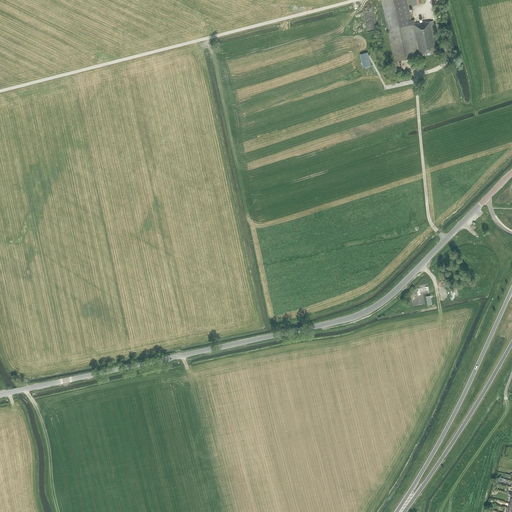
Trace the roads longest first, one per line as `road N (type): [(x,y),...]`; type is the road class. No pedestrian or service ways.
road 1 (tertiary): [(0,394),(370,309),(511,172)]
road 2 (track): [(358,0),(0,91)]
road 3 (trunk): [(511,289),(397,511)]
road 4 (trunk): [(401,511),(511,342)]
road 5 (track): [(436,511),(505,412),(505,396)]
